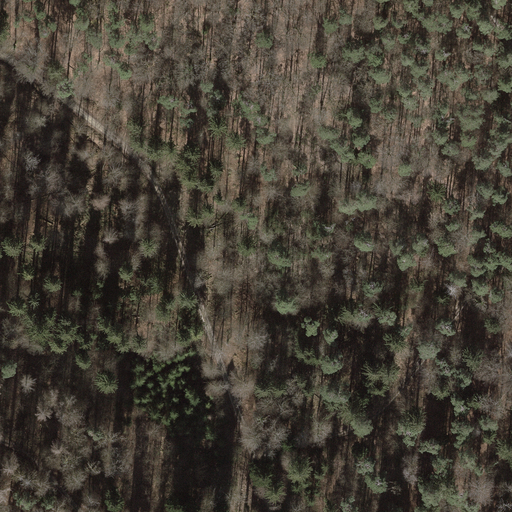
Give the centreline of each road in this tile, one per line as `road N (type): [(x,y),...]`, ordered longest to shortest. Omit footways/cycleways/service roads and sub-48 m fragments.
road 1 (track): [(252,453),(153,177),(36,74),(0,54)]
road 2 (track): [(252,453),(366,420),(481,279),(511,260)]
